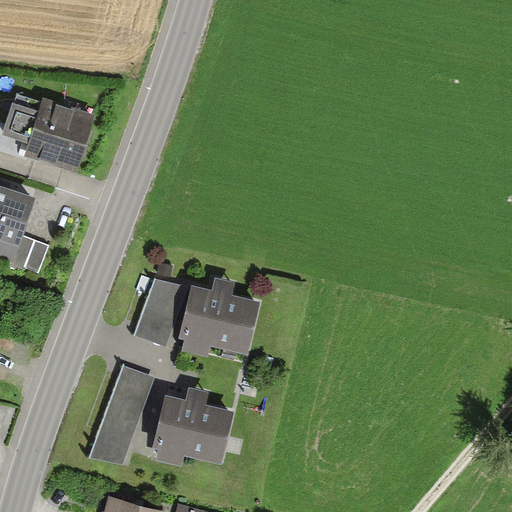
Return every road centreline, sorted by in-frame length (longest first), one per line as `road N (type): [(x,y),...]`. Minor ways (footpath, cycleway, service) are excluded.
road 1 (tertiary): [(11,511),(193,0)]
road 2 (track): [(511,402),(418,511)]
